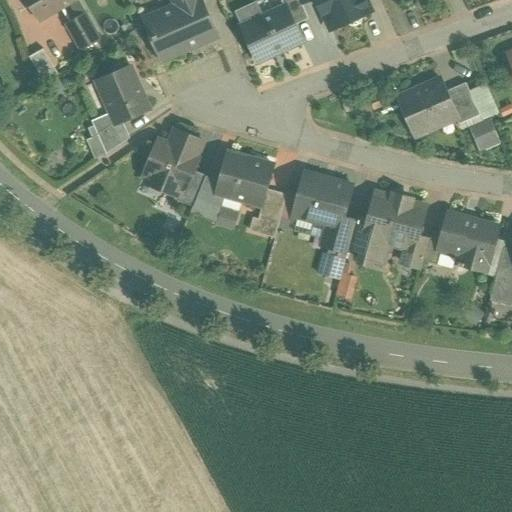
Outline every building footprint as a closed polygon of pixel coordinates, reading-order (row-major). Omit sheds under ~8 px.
[(26,0),(39,22),(78,0),(26,0)] [(172,0),(178,11),(148,24),(146,20),(145,20),(162,61),(217,37),(202,2),(200,0),(172,0)] [(309,19),(299,0),(281,0),(285,7),(286,7),(295,26),(309,19)] [(318,0),(322,7),(319,8),(320,11),(323,10),(332,29),(370,11),(365,0),(318,0)] [(285,7),(242,27),(258,63),(302,42),(295,26),(286,7),(285,7)] [(86,14),(66,25),(81,51),(100,40),(86,14)] [(58,74),(44,50),(30,58),(44,82),(58,74)] [(131,68),(98,82),(111,113),(117,125),(123,122),(150,110),(131,68)] [(442,80),(399,99),(416,137),(457,119),(459,118),(447,92),(442,80)] [(467,84),(447,92),(459,118),(457,119),(459,125),(481,116),(467,84)] [(117,125),(111,113),(92,122),(107,155),(130,139),(123,122),(117,125)] [(174,130),(168,144),(159,140),(144,176),(146,177),(147,173),(162,179),(160,186),(177,193),(184,196),(194,171),(200,157),(199,157),(205,143),(174,130)] [(275,166),(227,153),(219,182),(216,192),(226,194),(225,196),(262,207),(263,207),(268,190),(268,189),(275,166)] [(194,171),(184,196),(177,193),(175,200),(194,207),(206,176),(194,171)] [(352,187),(305,174),(295,213),(312,218),(312,219),(313,219),(313,220),(327,224),(341,228),(343,219),(352,187)] [(219,182),(206,176),(194,207),(191,213),(218,224),(225,196),(226,194),(216,192),(219,182)] [(287,195),(268,190),(263,207),(262,207),(258,221),(278,227),(287,195)] [(413,200),(394,195),(393,198),(377,194),(369,221),(362,247),(368,249),(385,254),(388,243),(407,249),(414,250),(418,237),(426,210),(411,206),(413,200)] [(475,223),(464,220),(464,218),(450,214),(444,235),(441,248),(442,248),(461,253),(458,265),(486,272),(498,228),(476,222),(475,223)] [(369,221),(358,218),(356,223),(349,248),(367,253),(368,249),(362,247),(369,221)] [(341,228),(327,224),(321,245),(348,252),(349,248),(356,223),(343,219),(341,228)] [(444,235),(433,232),(430,241),(424,261),(438,265),(442,248),(441,248),(444,235)] [(414,250),(407,249),(403,264),(422,269),(424,261),(430,241),(418,237),(414,250)] [(511,252),(504,251),(496,278),(511,279),(511,252)] [(353,277),(342,273),(336,296),(347,299),(353,277)]
